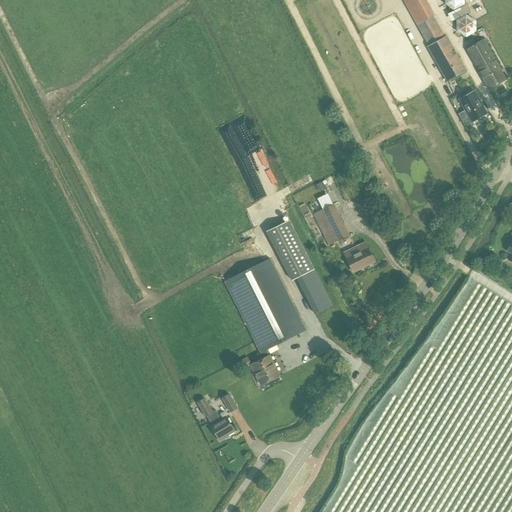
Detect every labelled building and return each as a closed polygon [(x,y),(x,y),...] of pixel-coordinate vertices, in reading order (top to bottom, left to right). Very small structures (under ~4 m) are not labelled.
[(445,37),(433,16),(435,15),(426,0),(404,0),(417,25),(429,46),(427,47),(447,82),(466,71),(447,36),(445,37)] [(489,90),(507,80),(485,42),(487,41),(486,38),(466,49),(489,90)] [(487,113),(474,91),(459,100),(472,122),(487,113)] [(328,244),(348,235),(334,205),(314,214),(328,244)] [(292,281),(297,278),(314,269),(289,220),(266,232),(292,281)] [(353,272),(375,262),(365,242),(344,252),(353,272)] [(266,350),(305,330),(270,258),(225,281),(260,353),(261,352),(266,350)] [(314,269),(297,278),(315,314),(332,305),(314,269)] [(278,373),(269,355),(266,350),(261,352),(264,357),(251,364),(250,364),(251,366),(260,385),(267,382),(266,379),(278,373)] [(251,366),(250,364),(251,364),(247,357),(241,361),(245,369),(251,366)] [(230,412),(237,408),(229,394),(222,398),(230,412)] [(215,410),(212,412),(204,398),(197,402),(205,416),(211,426),(219,440),(234,431),(226,417),(221,420),(215,410)]
